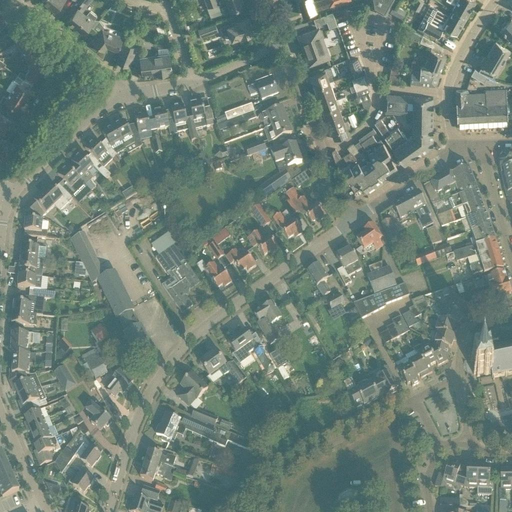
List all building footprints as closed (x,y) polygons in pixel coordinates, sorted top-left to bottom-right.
[(41,0),(42,1),(55,11),(63,0),(41,0)] [(217,0),(218,4),(222,13),(230,10),(235,9),(244,5),(242,0),(217,0)] [(300,7),(303,15),(310,12),(311,14),(316,13),(316,10),(314,2),(312,0),(298,0),(299,2),(297,2),(298,7),(300,7)] [(319,0),(314,2),(316,10),(330,5),(330,6),(347,0),(319,0)] [(392,0),(370,0),(372,7),(385,14),(392,0)] [(416,0),(412,8),(418,11),(423,3),(417,0),(416,0)] [(455,5),(452,10),(466,18),(475,1),(473,0),(452,0),(451,2),(455,5)] [(394,4),(390,11),(402,17),(406,10),(394,4)] [(78,8),(73,14),(67,21),(69,23),(70,22),(83,33),(97,16),(90,10),(86,15),(78,8)] [(427,21),(423,29),(438,37),(443,26),(457,34),(466,18),(452,10),(449,15),(437,8),(430,22),(427,21)] [(325,15),(327,21),(335,19),(333,13),(332,12),(325,15)] [(228,30),(232,40),(241,37),(254,33),(248,17),(220,27),(222,32),(228,30)] [(501,28),(511,40),(511,19),(501,28)] [(191,31),(188,24),(187,24),(186,22),(180,24),(184,34),(191,31)] [(215,23),(198,29),(201,37),(218,31),(215,23)] [(19,24),(11,29),(9,30),(17,43),(28,37),(19,24)] [(330,58),(319,28),(298,35),(309,66),(318,62),(330,58)] [(102,29),(98,34),(92,42),(104,52),(107,47),(118,52),(123,37),(102,29)] [(422,37),(420,42),(432,47),(434,41),(422,34),(422,37)] [(28,37),(17,43),(25,56),(36,49),(28,37)] [(480,63),(489,68),(497,73),(510,50),(495,42),(486,57),(485,56),(480,63)] [(124,43),(120,53),(116,62),(129,67),(137,47),(124,43)] [(36,49),(25,56),(29,62),(29,65),(44,65),(44,62),(36,49)] [(420,66),(420,68),(436,74),(438,70),(440,71),(446,55),(430,49),(424,64),(423,63),(422,63),(421,64),(420,65),(420,66)] [(140,57),(141,64),(143,74),(155,72),(155,74),(170,72),(170,70),(172,70),(169,53),(140,57)] [(358,58),(348,62),(352,73),(362,69),(358,58)] [(20,72),(18,75),(24,79),(24,80),(32,85),(34,81),(35,81),(44,68),(44,65),(29,65),(29,68),(25,75),(26,75),(26,76),(20,72)] [(390,75),(388,81),(389,82),(389,83),(390,83),(390,84),(391,84),(392,84),(397,85),(398,85),(398,84),(399,84),(399,83),(400,82),(399,81),(398,76),(401,67),(391,66),(390,75)] [(420,68),(420,71),(412,70),(410,83),(435,86),(439,76),(436,75),(436,74),(420,68)] [(312,80),(315,87),(333,80),(331,75),(328,76),(325,70),(306,77),(308,82),(312,80)] [(15,85),(11,91),(25,101),(31,91),(21,85),(24,80),(24,79),(18,75),(13,72),(10,77),(14,80),(12,83),(15,85)] [(351,86),(352,86),(366,81),(363,75),(352,79),(354,85),(351,86)] [(247,89),(250,97),(259,94),(262,102),(277,97),(271,80),(247,89)] [(333,80),(315,87),(317,93),(313,95),(315,100),(334,93),(331,87),(335,85),(333,80)] [(366,81),(352,86),(353,90),(356,90),(356,91),(358,90),(360,96),(370,92),(368,87),(366,81)] [(467,90),(455,90),(457,121),(508,119),(507,101),(506,88),(485,89),(485,91),(467,92),(467,90)] [(4,95),(0,101),(0,104),(6,108),(5,109),(13,113),(16,108),(19,110),(25,101),(11,91),(7,97),(4,95)] [(370,92),(360,96),(364,107),(370,105),(371,98),(368,92),(370,92)] [(334,93),(315,100),(316,104),(320,103),(323,109),(341,103),(341,102),(347,100),(345,96),(336,99),(334,93)] [(386,94),(385,112),(390,112),(407,113),(413,113),(413,130),(423,130),(423,125),(428,125),(428,109),(433,109),(433,97),(413,97),(408,96),(386,94)] [(189,105),(192,118),(195,131),(213,126),(210,112),(204,113),(201,102),(189,105)] [(341,103),(323,109),(325,116),(321,117),(323,122),(342,115),(339,109),(343,108),(341,103)] [(0,124),(6,129),(13,120),(10,118),(13,113),(5,109),(6,108),(0,104),(0,124)] [(225,116),(216,120),(218,126),(244,116),(254,113),(251,105),(224,115),(225,116)] [(171,109),(172,117),(176,133),(179,132),(178,129),(182,128),(182,131),(188,130),(191,143),(197,141),(195,131),(192,118),(186,120),(183,106),(171,109)] [(272,113),(259,118),(261,123),(263,123),(265,130),(286,122),(282,109),(272,113)] [(155,127),(156,131),(157,131),(169,129),(170,136),(177,135),(176,133),(172,117),(166,118),(165,111),(152,113),(155,127)] [(134,118),(136,125),(138,136),(140,143),(152,140),(155,154),(156,157),(162,156),(162,153),(157,131),(156,131),(155,127),(149,128),(146,115),(134,118)] [(342,115),(323,122),(325,127),(329,126),(331,132),(332,132),(334,139),(348,134),(351,131),(347,120),(344,122),(342,115)] [(244,116),(218,126),(220,132),(229,129),(230,130),(247,124),(247,123),(244,116)] [(390,132),(380,118),(374,123),(404,165),(418,155),(416,152),(428,143),(423,135),(423,130),(413,130),(413,134),(407,139),(398,126),(390,132)] [(123,121),(112,127),(122,143),(126,150),(134,145),(140,144),(140,143),(136,125),(127,128),(123,121)] [(265,130),(264,131),(266,138),(268,143),(283,138),(291,135),(286,122),(265,130)] [(106,141),(99,147),(112,160),(116,156),(125,150),(126,150),(122,143),(112,127),(102,134),(106,141)] [(399,165),(380,138),(377,141),(372,134),(376,132),(373,128),(358,139),(360,140),(354,145),(353,143),(347,147),(350,151),(343,156),(348,165),(341,170),(347,178),(343,180),(348,188),(347,189),(353,197),(361,191),(361,190),(365,188),(366,190),(373,184),(375,186),(382,181),(380,178),(399,165)] [(90,156),(86,160),(93,168),(105,181),(110,176),(103,169),(112,160),(99,147),(94,141),(85,150),(90,156)] [(262,144),(245,150),(248,158),(265,151),(262,144)] [(280,148),(270,151),(273,158),(275,165),(279,175),(283,172),(287,169),(292,167),(301,164),(295,146),(285,149),(281,151),(280,148)] [(222,152),(218,150),(214,157),(221,161),(228,160),(226,151),(222,152)] [(506,198),(508,198),(511,196),(511,151),(509,151),(505,152),(498,162),(504,191),(506,198)] [(79,171),(75,176),(79,181),(85,187),(93,179),(87,173),(93,168),(86,160),(80,154),(71,163),(79,171)] [(185,165),(186,172),(198,169),(196,162),(185,165)] [(167,168),(169,176),(176,175),(174,166),(167,168)] [(67,167),(57,176),(65,184),(60,188),(71,199),(76,195),(70,189),(79,181),(75,176),(67,167)] [(468,168),(450,174),(454,185),(459,197),(476,190),(472,179),(468,168)] [(279,175),(267,183),(273,193),(290,181),(283,172),(279,175)] [(292,183),(297,190),(308,181),(303,174),(292,183)] [(424,189),(428,199),(433,210),(440,207),(439,204),(459,197),(454,185),(450,174),(430,185),(431,186),(424,189)] [(46,191),(42,195),(54,207),(59,213),(68,205),(67,204),(71,199),(60,188),(59,186),(54,190),(49,185),(44,189),(46,191)] [(440,207),(433,210),(437,218),(450,213),(452,212),(452,213),(457,210),(462,208),(480,202),(476,190),(459,197),(439,204),(440,207)] [(418,192),(392,206),(396,215),(399,220),(415,212),(419,219),(420,221),(428,217),(430,216),(429,213),(425,206),(426,206),(423,201),(418,192)] [(36,196),(23,209),(36,215),(42,218),(54,207),(42,195),(38,198),(36,196)] [(297,203),(294,200),(291,202),(300,216),(304,214),(311,224),(317,220),(318,222),(326,218),(317,205),(310,209),(303,199),(297,203)] [(289,202),(284,205),(292,217),(297,213),(289,202)] [(485,214),(480,202),(462,208),(467,220),(485,214)] [(36,215),(23,209),(22,226),(24,226),(24,232),(28,233),(28,237),(46,239),(47,224),(42,223),(42,218),(36,215)] [(261,211),(254,216),(263,229),(270,224),(261,211)] [(450,213),(437,218),(442,228),(454,224),(450,213)] [(485,214),(467,220),(469,228),(445,236),(447,240),(471,232),(471,233),(490,226),(485,214)] [(281,231),(282,232),(287,240),(293,236),(295,239),(302,234),(293,221),(287,226),(279,215),(272,220),(280,231),(281,231)] [(381,223),(384,231),(390,249),(400,245),(391,219),(381,223)] [(356,241),(362,249),(364,252),(372,246),(376,251),(382,247),(378,242),(378,234),(372,225),(364,231),(366,234),(356,241)] [(490,226),(471,233),(476,247),(494,240),(495,240),(490,226)] [(425,231),(432,246),(441,243),(436,230),(435,231),(434,228),(425,231)] [(212,239),(211,239),(215,244),(217,247),(219,246),(231,237),(226,230),(225,229),(212,239)] [(256,233),(247,239),(253,248),(256,246),(264,257),(270,253),(271,255),(278,250),(270,238),(263,242),(256,233)] [(71,241),(86,272),(92,284),(95,283),(97,282),(116,320),(118,319),(125,334),(123,335),(134,359),(152,350),(141,326),(139,327),(131,313),(134,312),(115,273),(105,278),(84,234),(71,241)] [(466,250),(453,254),(455,259),(456,263),(479,256),(481,263),(469,266),(472,276),(484,272),(485,275),(503,269),(494,240),(476,247),(473,248),(466,250)] [(21,253),(20,258),(44,261),(46,249),(39,249),(39,248),(36,248),(37,242),(19,241),(18,253),(21,253)] [(215,244),(208,249),(217,262),(224,257),(217,247),(215,244)] [(448,245),(434,250),(437,259),(451,254),(448,245)] [(172,248),(156,259),(171,280),(162,286),(182,315),(192,307),(183,294),(199,284),(193,275),(174,248),(172,248)] [(336,258),(341,266),(343,271),(347,277),(341,281),(345,286),(351,283),(347,277),(361,270),(350,250),(336,258)] [(235,251),(225,258),(230,266),(233,264),(240,273),(246,269),(248,272),(255,267),(246,254),(240,258),(235,251)] [(433,251),(414,258),(417,267),(436,259),(433,251)] [(17,264),(16,276),(41,278),(43,265),(46,266),(46,261),(44,261),(20,258),(20,264),(17,264)] [(209,279),(216,290),(222,286),(224,288),(231,283),(222,271),(219,273),(213,265),(204,271),(209,279)] [(306,273),(312,281),(323,298),(330,294),(323,284),(328,280),(318,265),(306,273)] [(373,296),(396,287),(389,268),(366,277),(373,296)] [(488,287),(506,281),(503,272),(494,275),(481,279),(483,283),(487,281),(489,286),(488,287)] [(41,278),(16,276),(15,282),(18,282),(17,288),(40,290),(41,278)] [(490,292),(477,296),(480,304),(510,295),(506,281),(488,287),(490,292)] [(404,285),(398,288),(402,299),(409,297),(404,285)] [(398,288),(392,290),(396,302),(402,299),(398,288)] [(392,290),(380,295),(384,306),(396,302),(392,290)] [(40,293),(40,300),(42,300),(54,301),(54,294),(40,293)] [(339,294),(326,301),(332,313),(345,306),(339,294)] [(380,295),(372,298),(379,311),(385,308),(384,306),(380,295)] [(13,309),(12,314),(30,316),(31,305),(24,304),(25,298),(12,297),(10,309),(13,309)] [(422,297),(410,301),(413,307),(416,306),(425,302),(422,297)] [(451,304),(448,309),(462,318),(462,319),(465,321),(469,313),(466,311),(468,308),(451,297),(448,302),(451,304)] [(372,298),(363,301),(370,316),(379,311),(372,298)] [(363,301),(353,305),(355,309),(361,321),(370,316),(363,301)] [(254,315),(259,323),(257,324),(270,347),(280,341),(270,326),(281,319),(272,304),(254,315)] [(413,307),(408,310),(413,320),(421,316),(420,314),(416,306),(413,307)] [(439,320),(455,325),(457,326),(462,319),(462,318),(448,309),(447,310),(442,307),(439,313),(442,314),(439,320)] [(355,309),(345,315),(351,326),(361,321),(355,309)] [(409,313),(402,317),(408,329),(416,325),(413,320),(408,310),(409,313)] [(30,316),(12,314),(12,318),(9,318),(8,330),(21,332),(22,326),(35,327),(36,316),(30,316)] [(392,322),(393,325),(400,337),(407,333),(399,318),(392,322)] [(435,332),(438,333),(457,338),(459,331),(454,329),(455,325),(439,320),(435,332)] [(98,344),(108,337),(100,325),(90,332),(98,344)] [(386,329),(387,332),(392,341),(400,337),(393,325),(386,329)] [(256,349),(252,343),(252,342),(245,332),(228,344),(235,354),(232,355),(240,367),(241,367),(239,365),(250,357),(248,354),(256,349)] [(379,336),(385,345),(392,341),(387,332),(379,336)] [(438,333),(434,344),(451,349),(453,342),(456,343),(457,338),(438,333)] [(8,339),(8,344),(27,345),(33,345),(34,335),(28,335),(11,334),(11,339),(8,339)] [(362,343),(365,349),(373,344),(370,338),(362,343)] [(27,345),(8,344),(8,349),(10,349),(10,354),(27,355),(27,345)] [(511,345),(510,346),(510,344),(508,345),(509,346),(501,348),(500,346),(499,346),(499,348),(489,350),(488,349),(487,349),(487,350),(485,350),(486,354),(484,355),(485,358),(475,359),(474,357),(472,357),(473,360),(470,360),(471,363),(473,362),(475,373),(473,373),(473,376),(476,375),(476,378),(479,378),(479,375),(483,374),(485,376),(488,376),(489,374),(489,376),(491,375),(491,379),(492,379),(492,380),(494,380),(493,379),(504,376),(505,378),(506,377),(506,376),(511,374),(511,345)] [(436,364),(429,352),(428,349),(423,345),(412,350),(417,355),(418,358),(428,375),(432,373),(429,368),(435,364),(436,364)] [(433,350),(429,352),(436,364),(435,364),(437,367),(447,362),(450,352),(434,347),(433,350)] [(276,370),(267,355),(263,348),(256,352),(264,365),(262,366),(267,375),(276,370)] [(278,349),(267,355),(276,370),(276,371),(287,364),(278,349)] [(95,381),(107,374),(96,353),(84,360),(95,381)] [(216,353),(199,365),(209,378),(218,371),(223,377),(229,372),(225,367),(226,367),(225,366),(216,353)] [(27,355),(10,354),(10,360),(12,360),(12,365),(29,366),(29,355),(27,355)] [(418,358),(408,363),(416,378),(419,377),(420,379),(428,375),(418,358)] [(405,359),(395,365),(406,387),(410,385),(412,388),(419,384),(416,378),(408,363),(405,359)] [(226,367),(225,367),(229,372),(238,386),(246,380),(232,362),(231,363),(226,367)] [(9,375),(22,376),(28,376),(29,366),(12,365),(12,370),(9,370),(9,375)] [(111,388),(106,392),(115,399),(119,394),(122,396),(126,392),(133,383),(127,379),(133,372),(125,365),(119,372),(112,381),(108,386),(111,388)] [(64,368),(53,374),(65,394),(76,387),(64,368)] [(375,378),(368,382),(377,399),(378,398),(384,395),(386,399),(396,393),(394,389),(398,387),(387,368),(380,372),(383,377),(377,380),(375,378)] [(22,376),(9,375),(8,382),(14,394),(16,393),(18,398),(35,391),(30,380),(23,383),(22,380),(22,376)] [(177,398),(184,405),(188,408),(206,389),(191,375),(180,387),(184,391),(177,398)] [(347,393),(347,394),(356,409),(363,406),(364,407),(378,399),(378,398),(377,399),(368,382),(367,382),(365,382),(364,382),(362,382),(361,383),(360,384),(358,385),(357,387),(356,389),(351,380),(343,384),(345,387),(347,393)] [(35,391),(18,398),(20,402),(17,403),(22,414),(34,409),(34,411),(46,405),(45,401),(40,403),(35,391)] [(65,400),(59,403),(64,412),(70,409),(65,400)] [(87,419),(92,423),(91,424),(100,433),(110,422),(102,415),(105,411),(96,404),(93,406),(90,404),(84,412),(90,416),(87,419)] [(24,424),(26,429),(43,421),(48,419),(44,409),(24,418),(26,423),(24,424)] [(194,411),(191,419),(214,428),(217,420),(194,411)] [(159,428),(156,436),(162,439),(161,442),(168,445),(169,442),(170,442),(173,443),(177,435),(183,438),(187,428),(210,438),(214,428),(191,419),(190,421),(185,418),(182,424),(179,423),(179,422),(175,420),(166,416),(160,429),(159,428)] [(43,421),(26,429),(28,433),(30,432),(32,437),(47,431),(52,428),(48,419),(43,421)] [(78,427),(83,424),(80,419),(75,422),(78,427)] [(210,438),(209,442),(225,448),(227,443),(245,450),(248,442),(214,428),(210,438)] [(47,431),(32,437),(34,442),(32,443),(34,448),(51,440),(47,431)] [(259,447),(270,451),(274,439),(263,435),(259,447)] [(51,440),(34,448),(36,452),(33,453),(39,467),(51,462),(47,453),(52,451),(53,453),(59,451),(55,439),(51,440)] [(81,462),(80,462),(91,470),(100,458),(99,457),(102,452),(96,443),(90,451),(89,450),(86,455),(81,451),(76,459),(81,462)] [(65,449),(61,454),(71,462),(75,456),(65,449)] [(148,453),(144,466),(173,475),(174,473),(192,479),(199,463),(192,461),(188,472),(173,467),(175,459),(167,456),(166,459),(161,457),(148,453)] [(61,454),(55,463),(61,476),(71,462),(61,454)] [(71,465),(83,476),(88,472),(76,460),(71,465)] [(6,462),(0,464),(0,476),(10,472),(6,462)] [(434,488),(440,490),(444,491),(446,485),(453,487),(454,485),(453,485),(457,474),(458,474),(461,465),(456,464),(455,468),(448,465),(444,477),(439,475),(434,488)] [(173,475),(144,466),(140,479),(152,483),(155,476),(157,477),(157,476),(163,479),(163,480),(170,483),(173,475)] [(453,485),(454,485),(465,489),(477,489),(478,466),(474,466),(474,470),(466,470),(466,476),(458,474),(457,474),(453,485)] [(478,466),(477,489),(488,490),(488,492),(491,492),(492,484),(489,484),(489,471),(482,470),(482,466),(478,466)] [(211,471),(242,480),(243,477),(212,467),(211,471)] [(500,472),(500,491),(505,491),(511,491),(511,478),(511,475),(511,467),(508,467),(508,471),(500,472)] [(10,472),(0,476),(0,487),(15,481),(10,472)] [(77,472),(74,477),(68,484),(73,487),(83,495),(92,483),(77,472)] [(15,481),(0,487),(0,493),(2,498),(19,491),(15,481)] [(157,485),(155,491),(163,494),(166,489),(157,485)] [(159,494),(143,488),(140,497),(156,502),(159,494)] [(356,496),(348,494),(341,500),(340,508),(342,511),(360,511),(362,503),(356,496)] [(162,511),(164,508),(134,498),(129,511),(162,511)] [(68,500),(64,511),(90,511),(91,511),(79,508),(81,504),(68,500)] [(439,500),(439,507),(452,508),(453,501),(439,500)] [(177,511),(180,505),(170,502),(166,511),(177,511)]
